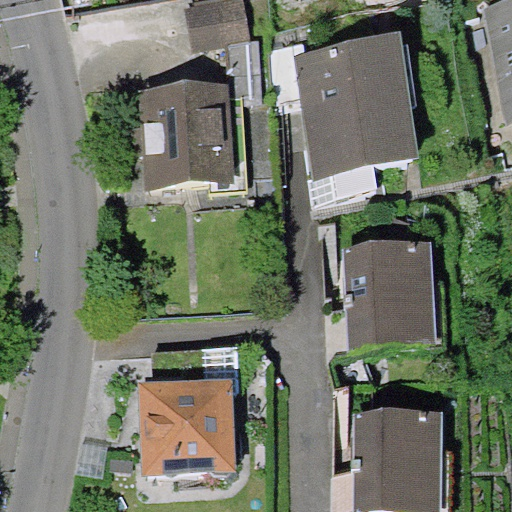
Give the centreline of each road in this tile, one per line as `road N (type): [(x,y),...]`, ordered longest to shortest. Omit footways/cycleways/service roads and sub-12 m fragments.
road 1 (residential): [(63,336),(70,260),(64,158),(29,0)]
road 2 (residential): [(306,326),(63,336)]
road 3 (residential): [(306,326),(308,511)]
road 4 (residential): [(37,511),(63,336)]
road 5 (residential): [(290,156),(306,326)]
